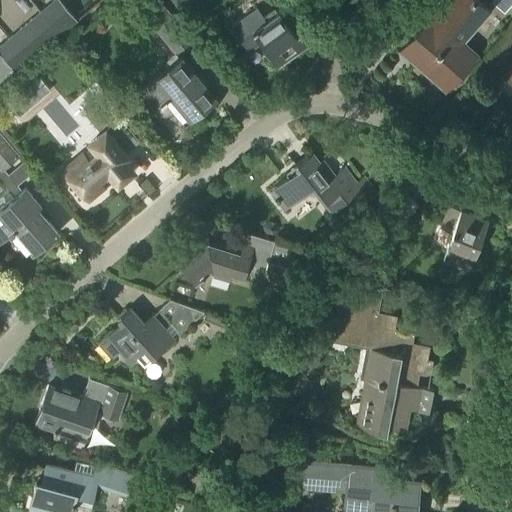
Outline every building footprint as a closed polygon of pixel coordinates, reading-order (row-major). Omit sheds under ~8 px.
[(57,0),(55,0),(41,12),(61,35),(76,22),(57,0)] [(445,88),(462,68),(456,62),(469,48),(461,41),(489,10),(476,0),(445,0),(402,50),(445,88)] [(266,21),(257,8),(231,28),(249,52),(261,43),(279,67),(309,44),(301,33),(297,36),(279,11),(266,21)] [(175,55),(193,40),(166,9),(149,23),(175,55)] [(0,47),(0,53),(17,73),(61,35),(41,12),(0,47)] [(217,99),(182,57),(137,94),(153,113),(172,97),(192,121),(217,99)] [(0,82),(12,72),(0,58),(0,82)] [(102,118),(52,160),(94,209),(144,167),(102,118)] [(0,170),(1,171),(20,156),(0,132),(0,170)] [(320,162),(312,152),(295,166),(297,169),(270,190),(279,201),(279,200),(286,209),(312,188),(340,224),(377,195),(363,177),(356,182),(344,166),(334,174),(323,160),(320,162)] [(410,159),(415,164),(419,160),(414,155),(410,159)] [(59,233),(38,209),(41,206),(25,188),(0,209),(0,244),(15,232),(34,254),(59,233)] [(405,221),(417,209),(420,206),(404,190),(389,206),(405,221)] [(475,256),(485,230),(479,227),(482,218),(450,205),(441,228),(452,232),(448,245),(449,246),(443,261),(468,270),(474,255),(475,256)] [(270,221),(264,226),(265,234),(273,237),(279,232),(278,224),(270,221)] [(297,247),(275,241),(246,232),(240,252),(207,242),(180,266),(195,284),(210,271),(214,274),(213,276),(230,281),(232,275),(245,279),(249,264),(265,269),(261,283),(284,290),(291,267),(287,266),(292,247),(296,248),(297,247)] [(432,360),(427,359),(429,349),(422,347),(422,343),(413,341),(414,331),(394,327),(396,319),(389,317),(389,313),(378,311),(381,294),(340,286),(330,340),(365,347),(360,378),(364,379),(362,392),(369,393),(365,416),(369,417),(368,428),(387,431),(388,426),(399,428),(400,423),(407,425),(410,408),(429,411),(433,388),(412,384),(415,372),(425,374),(427,373),(428,373),(429,372),(430,372),(431,370),(431,369),(433,359),(432,358),(432,360)] [(180,334),(205,312),(171,299),(159,310),(180,334)] [(145,323),(131,307),(119,318),(123,323),(100,343),(112,357),(120,351),(130,361),(137,356),(145,365),(175,339),(153,315),(145,323)] [(118,420),(128,392),(89,378),(82,397),(48,385),(35,424),(53,430),(52,433),(55,434),(56,431),(76,438),(79,429),(88,432),(92,423),(99,425),(102,414),(118,420)] [(41,481),(36,480),(28,510),(36,511),(71,511),(73,507),(75,507),(77,502),(75,501),(76,495),(93,500),(96,487),(133,497),(134,493),(139,476),(96,464),(95,466),(76,461),(73,472),(46,464),(41,481)] [(416,511),(419,481),(374,478),(375,468),(373,467),(373,471),(356,470),(356,466),(302,461),(300,486),(333,488),(333,485),(352,487),(351,495),(346,495),(344,511),(416,511)] [(184,469),(179,485),(200,492),(205,476),(184,469)] [(139,476),(134,493),(144,496),(149,479),(139,476)]
